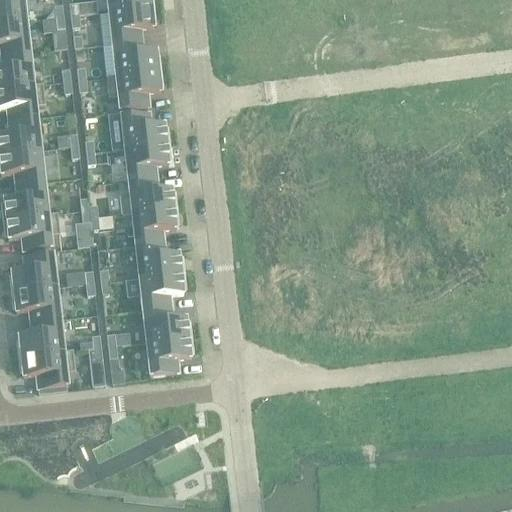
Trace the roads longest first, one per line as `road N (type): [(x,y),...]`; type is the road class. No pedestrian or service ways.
road 1 (residential): [(208,100),(511,62)]
road 2 (residential): [(208,100),(237,391)]
road 3 (residential): [(237,391),(511,355)]
road 4 (residential): [(237,391),(0,415)]
road 5 (residential): [(237,391),(249,511)]
